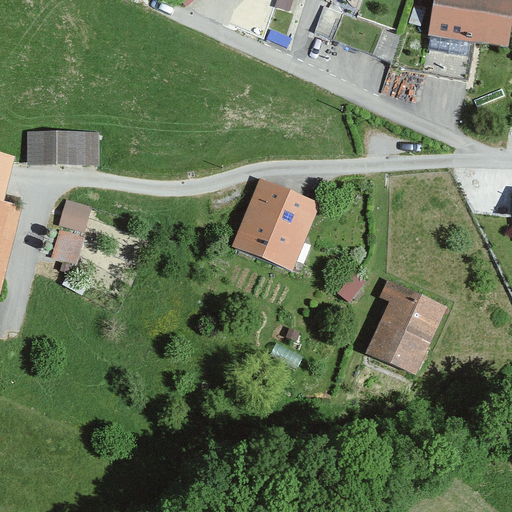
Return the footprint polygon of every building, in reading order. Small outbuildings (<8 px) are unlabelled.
[(511,0),(436,0),(431,34),(510,46),(511,29),(511,0)] [(29,166),(96,165),(96,137),(29,138),(29,166)] [(0,289),(21,206),(4,201),(10,177),(15,157),(0,152),(0,289)] [(232,245),(292,269),(319,203),(258,179),(232,245)] [(78,262),(93,204),(67,197),(51,255),(78,262)] [(367,353),(419,376),(450,307),(390,280),(382,296),(391,300),(367,353)]
